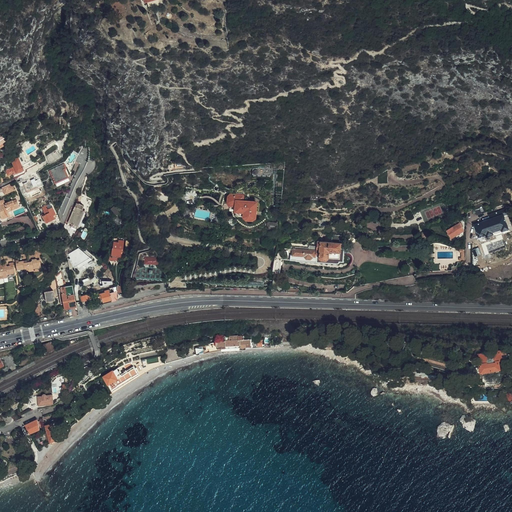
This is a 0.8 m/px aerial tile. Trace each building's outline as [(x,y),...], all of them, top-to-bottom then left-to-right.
[(163,3),(161,0),(142,0),(144,4),(147,3),(149,9),(154,7),(163,3)] [(16,177),(25,173),(24,170),(27,169),(25,163),(29,161),(24,149),(14,158),(12,159),(13,163),(12,163),(11,162),(10,162),(9,160),(5,162),(6,164),(5,168),(6,168),(8,173),(13,170),(16,177)] [(66,168),(64,164),(50,171),(56,184),(69,177),(65,169),(66,168)] [(28,182),(24,184),(28,191),(39,187),(35,178),(31,180),(27,181),(28,182)] [(15,190),(12,183),(0,189),(1,189),(0,190),(1,192),(3,192),(4,192),(5,195),(15,190)] [(484,185),(470,192),(471,192),(473,195),(486,189),(484,185)] [(486,189),(473,195),(474,198),(487,192),(486,189)] [(233,204),(234,196),(230,196),(228,198),(228,203),(230,206),(234,206),(234,210),(236,210),(237,204),(233,204)] [(249,197),(247,197),(242,197),(234,196),(233,204),(237,204),(236,210),(236,216),(245,217),(245,218),(248,220),(252,221),(255,219),(257,203),(249,203),(249,198),(249,197)] [(2,220),(3,221),(7,219),(11,217),(9,213),(9,211),(11,210),(12,212),(20,208),(18,202),(14,204),(12,202),(6,204),(4,201),(0,202),(0,218),(1,221),(2,220)] [(83,209),(85,205),(77,202),(68,224),(72,226),(73,223),(79,225),(86,210),(83,209)] [(41,214),(43,219),(44,219),(46,223),(55,218),(53,215),(56,214),(51,206),(47,208),(45,204),(41,207),(43,210),(41,211),(42,214),(41,214)] [(475,210),(476,210),(478,214),(489,211),(487,206),(475,210)] [(490,216),(491,220),(491,222),(485,224),(484,222),(475,225),(479,237),(486,235),(487,237),(493,235),(492,233),(501,229),(502,232),(509,230),(505,218),(509,217),(507,215),(508,215),(506,210),(490,216)] [(460,222),(459,219),(458,219),(455,221),(456,225),(447,230),(451,238),(462,231),(465,230),(463,227),(464,226),(462,221),(460,222)] [(119,240),(120,238),(114,237),(114,242),(114,247),(112,247),(111,254),(109,254),(109,258),(111,259),(112,254),(116,255),(116,256),(121,256),(121,251),(123,251),(124,240),(119,240)] [(343,263),(343,256),(344,252),(340,252),(340,248),(342,248),(344,246),(344,242),(342,239),(331,238),(331,247),(323,246),(323,239),(320,239),(320,242),(315,241),(314,246),(308,246),(308,248),(290,247),(289,261),(338,263),(339,262),(343,263)] [(480,254),(478,248),(472,250),(474,257),(480,254)] [(408,259),(409,256),(395,251),(389,256),(392,259),(395,257),(397,260),(400,259),(402,261),(405,259),(406,261),(408,259)] [(69,270),(91,257),(82,252),(68,261),(69,270)] [(158,258),(144,257),(143,264),(158,265),(158,258)] [(15,262),(16,268),(24,267),(24,268),(28,267),(32,267),(32,266),(40,264),(39,258),(35,259),(35,258),(31,258),(31,260),(23,262),(23,260),(19,260),(19,261),(15,262)] [(0,277),(4,276),(7,276),(7,275),(7,273),(14,271),(12,261),(8,262),(9,265),(5,265),(5,262),(0,263),(1,266),(0,266),(0,277)] [(64,308),(77,306),(73,285),(64,287),(64,286),(63,282),(62,272),(56,277),(60,296),(62,296),(63,304),(64,308)] [(148,290),(147,286),(140,288),(140,289),(134,290),(135,294),(141,293),(141,292),(148,290)] [(45,292),(45,295),(46,301),(55,300),(53,290),(45,292)] [(112,302),(117,301),(117,291),(110,294),(110,293),(109,290),(104,291),(104,292),(101,293),(102,297),(103,301),(111,300),(112,302)] [(37,301),(37,305),(39,303),(42,300),(45,295),(43,294),(37,301)] [(37,305),(37,306),(35,310),(32,316),(41,314),(39,303),(37,305)] [(227,351),(242,350),(242,346),(247,346),(252,346),(251,339),(244,339),(244,336),(217,338),(217,341),(216,341),(217,348),(222,348),(227,348),(227,351)] [(53,349),(51,343),(51,342),(43,345),(45,352),(53,349)] [(511,347),(487,353),(484,353),(471,356),(473,367),(479,366),(481,374),(491,371),(492,375),(501,373),(498,362),(501,361),(500,355),(511,352),(511,347)] [(130,378),(139,373),(144,370),(139,361),(129,363),(121,367),(105,377),(113,390),(130,378)] [(113,390),(114,391),(140,375),(139,373),(130,378),(113,390)] [(38,406),(55,403),(53,394),(47,396),(46,395),(44,395),(43,396),(43,397),(40,398),(38,397),(29,399),(29,402),(34,408),(38,406)] [(6,415),(11,422),(15,420),(10,413),(6,415)] [(2,417),(7,424),(11,422),(6,415),(2,417)] [(27,425),(31,434),(41,428),(38,420),(27,425)] [(52,443),(58,439),(56,433),(58,432),(57,429),(58,427),(59,427),(58,422),(47,425),(49,432),(52,443)] [(43,434),(41,431),(32,436),(34,439),(43,434)]
